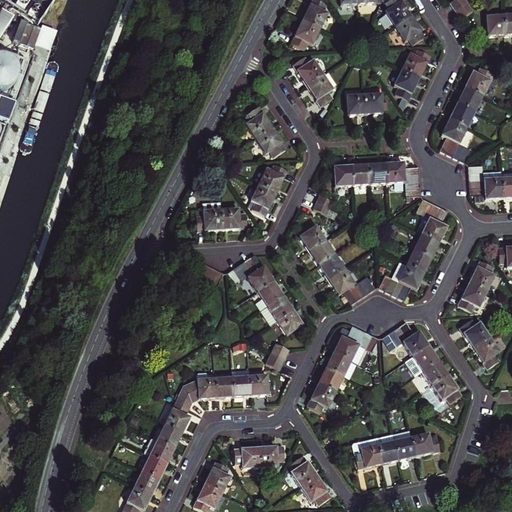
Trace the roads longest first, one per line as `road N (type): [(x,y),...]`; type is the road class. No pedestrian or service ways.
road 1 (residential): [(135,255),(255,249),(277,235),(314,151),(265,74),(241,60)]
road 2 (residential): [(358,508),(446,484),(455,474),(479,393),(427,313)]
road 3 (residential): [(135,255),(75,391),(41,511)]
road 4 (residential): [(472,228),(418,146),(417,131),(454,49),(424,0)]
road 5 (residential): [(241,60),(135,255)]
road 6 (residential): [(288,405),(269,424),(211,430),(170,511)]
road 7 (residential): [(288,405),(358,508)]
